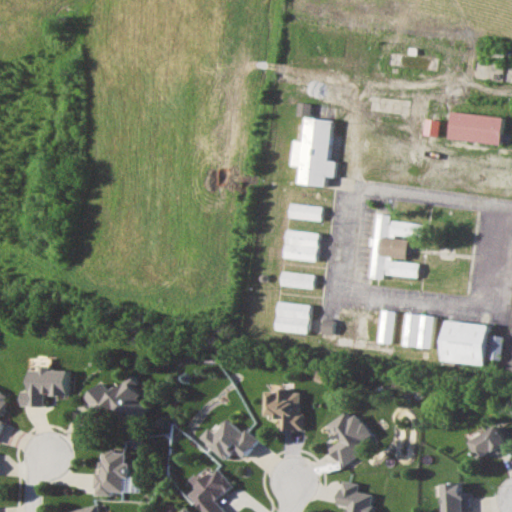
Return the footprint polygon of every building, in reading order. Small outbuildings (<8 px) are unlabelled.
[(313,104),(300,102),(299,114),(312,116),(313,104)] [(450,137),(454,109),(505,115),(502,143),(450,137)] [(290,164),(293,138),(303,139),(307,115),(333,118),(328,158),(336,160),(334,175),(326,174),(324,185),(298,182),(301,165),(290,164)] [(423,134),(426,117),(441,119),(438,136),(423,134)] [(289,218),(290,202),(321,206),(320,221),(289,218)] [(369,277),(376,213),(389,214),(389,219),(423,223),(421,237),(395,234),(394,237),(409,238),(406,257),(391,256),(391,259),(419,262),(417,276),(384,272),(382,278),(369,277)] [(284,257),(287,228),(320,232),(316,261),(284,257)] [(280,284),(281,270),(315,274),(313,288),(280,284)] [(277,328),(279,300),(311,304),(308,332),(277,328)] [(378,341),(381,308),(395,310),(392,343),(378,341)] [(403,344),(407,312),(436,315),(431,347),(403,344)] [(321,333),(323,318),(335,320),(333,335),(321,333)] [(442,360),(447,319),(491,323),(488,334),(504,335),(501,358),(486,357),(485,364),(442,360)] [(32,368),(32,390),(25,389),(24,404),(32,404),(32,405),(47,405),(48,392),(52,392),(52,394),(70,395),(71,369),(52,368),(52,365),(42,365),(42,369),(32,368)] [(134,373),(114,390),(106,381),(88,396),(93,402),(92,402),(104,416),(113,409),(120,419),(124,416),(131,423),(150,407),(140,396),(143,393),(137,385),(141,381),(134,373)] [(0,387),(0,434),(1,435),(7,420),(1,417),(3,414),(5,415),(11,400),(8,398),(10,394),(4,392),(5,390),(0,387)] [(270,389),(269,413),(278,414),(278,417),(283,417),(283,428),(298,429),(298,427),(305,428),(306,412),(302,412),(303,391),(294,391),(294,388),(282,387),(282,390),(270,389)] [(349,410),(353,416),(358,412),(364,422),(366,421),(374,433),(368,437),(373,444),(365,449),(365,450),(344,464),(332,447),(344,439),(341,435),(337,438),(332,431),(333,430),(329,424),(349,410)] [(231,418),(219,432),(213,426),(204,436),(205,437),(204,437),(228,458),(229,457),(229,458),(234,453),(235,454),(239,449),(247,456),(262,439),(250,428),(246,432),(231,418)] [(471,440),(498,423),(508,440),(507,441),(510,446),(493,456),(490,451),(481,457),(471,440)] [(105,447),(105,460),(102,459),(102,466),(104,466),(104,472),(97,471),(96,486),(98,486),(97,493),(114,495),(115,490),(126,490),(127,476),(131,476),(132,462),(127,462),(128,451),(118,451),(118,448),(105,447)] [(190,493),(206,511),(228,511),(218,499),(235,485),(220,467),(214,473),(212,471),(195,485),(197,487),(190,493)] [(345,479),(361,483),(359,490),(375,493),(373,504),(375,504),(373,511),(348,511),(349,505),(339,503),(342,487),(343,487),(345,479)] [(443,482),(444,511),(471,511),(470,496),(467,496),(466,490),(464,490),(464,481),(443,482)] [(66,511),(102,511),(99,503),(90,506),(90,505),(81,508),(81,507),(66,511)]
